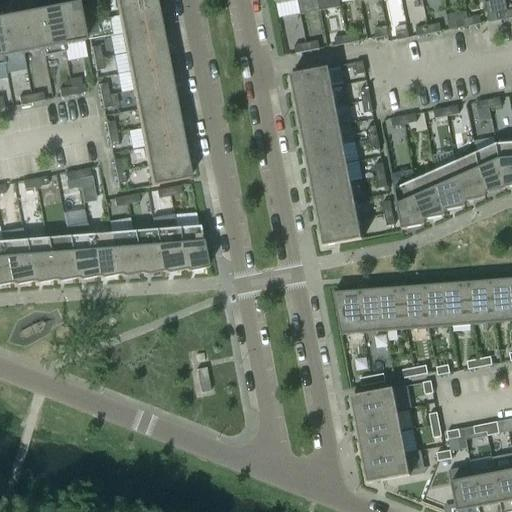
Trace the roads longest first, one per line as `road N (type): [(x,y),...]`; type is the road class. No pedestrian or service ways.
road 1 (residential): [(333,499),(242,0)]
road 2 (residential): [(192,0),(279,477)]
road 3 (residential): [(279,477),(0,370)]
